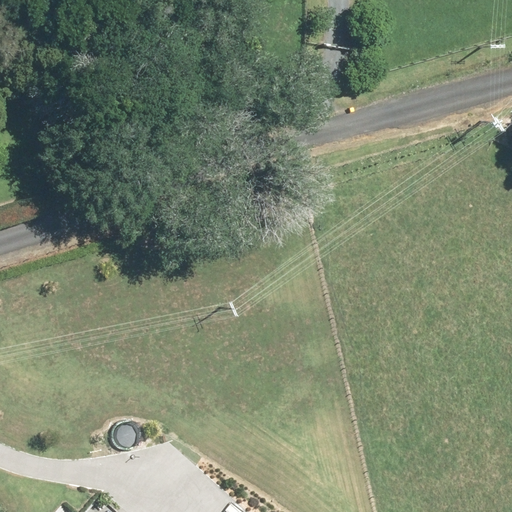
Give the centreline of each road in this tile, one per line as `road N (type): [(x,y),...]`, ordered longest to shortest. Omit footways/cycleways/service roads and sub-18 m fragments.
road 1 (unclassified): [(240,162),(511,82)]
road 2 (unclassified): [(0,242),(240,162)]
road 3 (residential): [(139,0),(240,162)]
